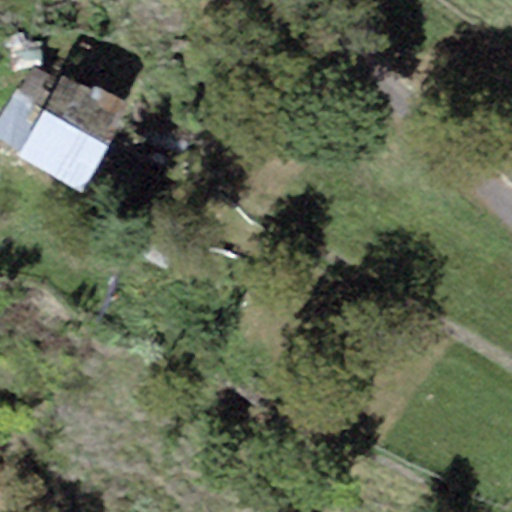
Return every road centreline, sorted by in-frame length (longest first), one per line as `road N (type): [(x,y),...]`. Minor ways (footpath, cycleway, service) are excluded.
road 1 (track): [(511,364),(289,230),(142,156)]
road 2 (track): [(511,204),(311,0)]
